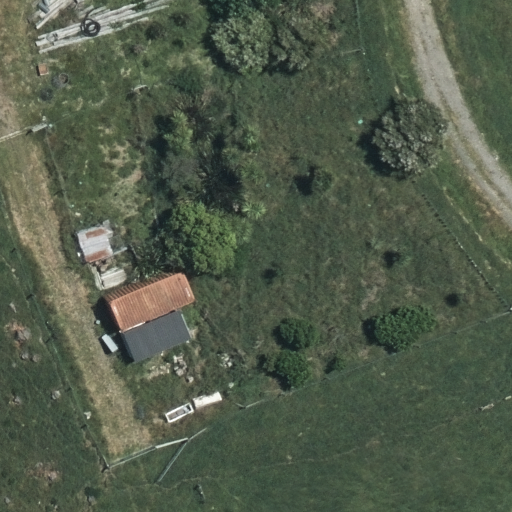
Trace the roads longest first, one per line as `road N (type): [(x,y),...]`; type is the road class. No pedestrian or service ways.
road 1 (track): [(0,88),(162,511)]
road 2 (track): [(511,178),(405,0)]
